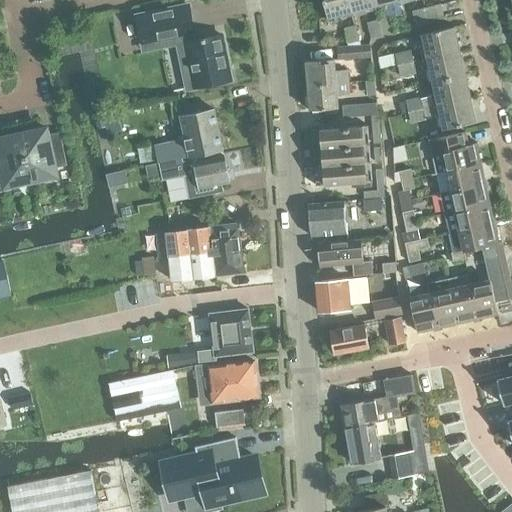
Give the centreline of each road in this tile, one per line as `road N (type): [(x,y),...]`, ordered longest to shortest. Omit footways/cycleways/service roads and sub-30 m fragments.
road 1 (residential): [(301,382),(270,0)]
road 2 (residential): [(511,182),(472,0)]
road 3 (residential): [(301,382),(410,364),(455,347)]
road 4 (residential): [(511,480),(479,436),(455,347)]
road 5 (residential): [(314,511),(301,382)]
road 6 (residential): [(26,16),(40,101),(0,110)]
